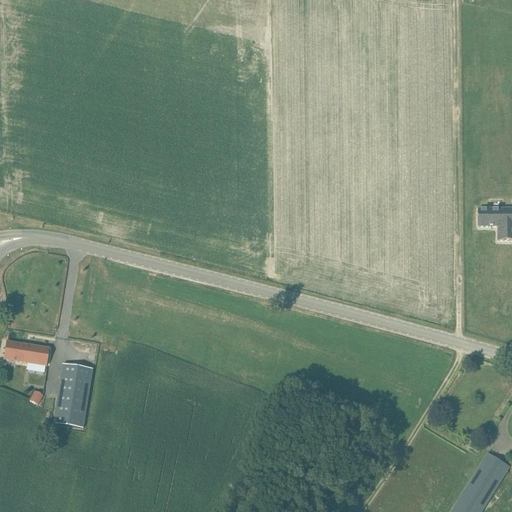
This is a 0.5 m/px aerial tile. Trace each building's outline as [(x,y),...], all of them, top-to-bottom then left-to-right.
[(494,233),(494,251),(511,251),(511,215),(480,215),(480,233),(494,233)] [(16,345),(6,343),(3,360),(46,367),(49,349),(16,345)] [(83,430),(92,371),(62,366),(53,425),(83,430)] [(35,392),(29,401),(38,406),(43,396),(35,392)] [(482,511),(511,468),(488,454),(451,511),(482,511)]
